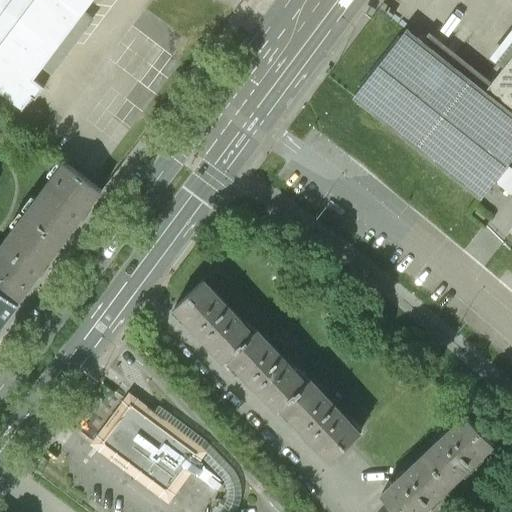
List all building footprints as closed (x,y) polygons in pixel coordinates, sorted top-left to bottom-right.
[(0,0),(0,96),(21,112),(31,98),(36,101),(43,91),(32,82),(94,0),(0,0)] [(483,201),(511,164),(511,114),(487,95),(410,32),(355,99),(483,201)] [(511,63),(487,95),(511,114),(511,63)] [(63,165),(26,216),(62,243),(81,217),(100,192),(63,165)] [(40,274),(62,243),(26,216),(0,251),(0,293),(17,305),(40,274)] [(225,362),(228,359),(254,334),(204,281),(175,309),(225,362)] [(0,327),(17,305),(0,293),(0,327)] [(278,412),(282,408),(308,383),(258,330),(254,334),(228,359),(278,412)] [(311,380),(308,383),(282,408),(332,462),(362,433),(311,380)] [(204,453),(130,399),(96,446),(170,500),(204,453)] [(466,415),(423,455),(452,486),(495,446),(466,415)] [(397,511),(423,511),(452,486),(423,455),(381,494),(397,511)]
